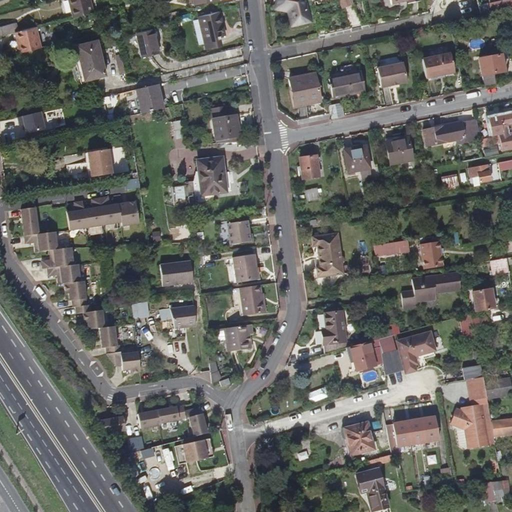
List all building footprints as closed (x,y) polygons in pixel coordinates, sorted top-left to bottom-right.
[(90,3),(89,0),(69,0),(71,8),(90,3)] [(307,23),(301,0),(276,0),(275,5),(285,7),(290,27),(307,23)] [(93,15),(90,3),(71,8),(74,20),(93,15)] [(222,29),(218,10),(197,15),(203,41),(218,38),(217,30),(222,29)] [(15,36),(12,28),(0,31),(0,40),(14,36),(15,36)] [(158,53),(151,29),(134,33),(140,58),(158,53)] [(40,52),(34,31),(15,36),(14,36),(20,58),(40,52)] [(105,77),(95,44),(71,50),(80,83),(105,77)] [(454,72),(450,53),(422,59),(426,78),(435,76),(444,74),(454,72)] [(477,60),(483,86),(494,83),(492,73),(503,71),(499,55),(477,60)] [(407,82),(403,63),(377,69),(382,88),(389,86),(398,84),(407,82)] [(365,91),(361,72),(328,80),(332,98),(365,91)] [(321,102),(315,73),(289,78),(294,103),(312,100),(313,104),(321,102)] [(161,101),(157,85),(136,90),(139,106),(161,101)] [(163,109),(161,101),(139,106),(141,114),(163,109)] [(341,104),(328,107),(331,120),(331,121),(344,118),(341,104)] [(226,115),(224,105),(205,108),(207,118),(211,118),(226,115)] [(237,135),(234,114),(226,115),(211,118),(214,139),(237,135)] [(110,121),(109,117),(107,117),(106,115),(84,120),(84,122),(83,122),(84,127),(110,121)] [(478,141),(474,120),(423,131),(426,146),(470,138),(471,143),(478,141)] [(511,124),(502,127),(503,136),(511,133),(511,124)] [(511,150),(511,133),(503,136),(499,137),(501,152),(511,150)] [(200,145),(199,135),(188,136),(188,138),(198,137),(199,145),(200,145)] [(238,141),(237,135),(214,139),(215,144),(234,142),(238,141)] [(199,145),(198,137),(188,138),(189,146),(199,145)] [(411,163),(406,139),(383,144),(387,167),(411,163)] [(369,170),(365,148),(342,152),(346,175),(369,170)] [(113,176),(108,151),(87,155),(92,180),(113,176)] [(222,173),(218,151),(194,156),(198,176),(202,195),(213,192),(213,196),(215,195),(226,193),(222,173)] [(318,177),(315,156),(299,159),(302,179),(318,177)] [(485,174),(484,166),(467,169),(469,180),(477,178),(478,185),(491,182),(489,173),(485,174)] [(232,192),(228,172),(222,173),(226,193),(232,192)] [(202,195),(198,176),(191,177),(197,204),(216,200),(215,195),(213,196),(213,192),(202,195)] [(458,189),(456,177),(440,179),(442,192),(458,189)] [(139,188),(138,179),(124,181),(125,190),(139,188)] [(318,198),(316,188),(304,190),(305,200),(318,198)] [(66,211),(69,231),(121,223),(121,227),(139,224),(135,202),(118,205),(118,203),(109,204),(107,197),(91,200),(92,207),(83,208),(82,202),(74,203),(75,210),(66,211)] [(35,208),(21,210),(25,244),(34,243),(35,253),(49,251),(50,260),(41,261),(42,269),(47,269),(48,277),(57,276),(58,285),(64,284),(65,295),(68,294),(69,301),(72,301),(73,308),(75,307),(76,314),(82,314),(84,323),(87,323),(88,330),(99,329),(102,348),(105,348),(106,355),(115,367),(121,366),(122,371),(129,370),(129,373),(140,372),(137,353),(120,355),(119,346),(116,346),(113,327),(103,328),(101,311),(89,312),(88,306),(85,306),(82,282),(79,282),(77,265),(72,266),(70,248),(56,250),(54,232),(38,234),(35,208)] [(252,233),(249,219),(221,225),(225,245),(253,240),(252,233)] [(458,244),(456,233),(450,235),(451,246),(458,244)] [(341,270),(338,238),(312,241),(313,250),(316,250),(318,271),(315,271),(316,282),(342,279),(342,277),(341,270)] [(407,252),(405,243),(373,248),(375,257),(407,252)] [(439,250),(438,245),(419,248),(423,272),(442,269),(440,257),(439,250)] [(208,257),(206,247),(199,249),(201,259),(208,257)] [(257,277),(252,253),(231,257),(236,281),(257,277)] [(508,274),(506,259),(490,261),(492,276),(508,274)] [(194,261),(163,265),(166,286),(197,282),(194,261)] [(437,298),(461,294),(458,277),(412,286),(414,298),(400,300),(403,316),(420,313),(419,308),(438,304),(437,298)] [(266,310),(264,298),(262,298),(259,284),(239,288),(244,315),(266,310)] [(495,311),(491,291),(472,294),(474,306),(476,314),(495,311)] [(200,325),(198,305),(173,308),(179,328),(200,325)] [(474,331),(472,317),(461,320),(464,338),(475,336),(474,331)] [(341,346),(339,318),(321,319),(322,336),(317,336),(319,359),(343,353),(342,346),(341,346)] [(488,327),(487,319),(474,321),(476,329),(488,327)] [(250,323),(222,328),(225,343),(226,351),(250,347),(248,334),(252,333),(250,323)] [(225,343),(222,328),(216,330),(218,344),(225,343)] [(415,360),(436,354),(431,335),(400,343),(402,352),(398,353),(382,358),(385,375),(385,378),(405,373),(406,377),(417,374),(415,368),(417,367),(415,360)] [(475,336),(464,338),(466,347),(471,346),(473,357),(478,356),(475,336)] [(376,368),(370,345),(364,347),(349,351),(353,365),(356,374),(376,368)] [(483,380),(482,373),(481,368),(462,371),(464,383),(467,383),(483,380)] [(228,377),(225,369),(217,372),(218,381),(223,379),(228,377)] [(487,401),(484,386),(483,380),(467,383),(470,404),(480,402),(487,401)] [(511,398),(509,381),(484,386),(487,401),(487,402),(511,398)] [(491,424),(490,422),(487,402),(487,401),(480,402),(481,407),(488,449),(495,448),(493,439),(491,424)] [(183,406),(137,415),(140,430),(159,426),(159,423),(190,417),(195,436),(207,433),(202,414),(199,415),(198,409),(184,411),(183,406)] [(488,449),(481,407),(471,409),(472,413),(463,415),(456,412),(451,425),(461,430),(465,430),(469,452),(488,449)] [(112,420),(99,423),(107,434),(125,431),(123,418),(112,420)] [(387,429),(391,452),(440,444),(436,420),(387,429)] [(511,437),(511,421),(491,424),(493,439),(511,437)] [(374,452),(367,425),(344,431),(351,458),(374,452)] [(141,437),(127,439),(129,454),(144,450),(141,437)] [(215,447),(214,437),(187,443),(189,462),(207,458),(206,449),(215,447)] [(215,456),(215,447),(206,449),(207,458),(215,456)] [(400,465),(399,459),(392,460),(382,463),(383,467),(383,469),(400,465)] [(451,469),(442,470),(445,489),(454,488),(451,469)] [(384,501),(377,474),(356,479),(362,506),(372,504),(384,501)] [(501,483),(501,482),(489,483),(490,487),(493,501),(494,503),(504,501),(503,492),(502,491),(501,483)] [(493,501),(490,487),(482,488),(486,502),(493,501)] [(386,511),(384,501),(372,504),(373,511),(386,511)]
